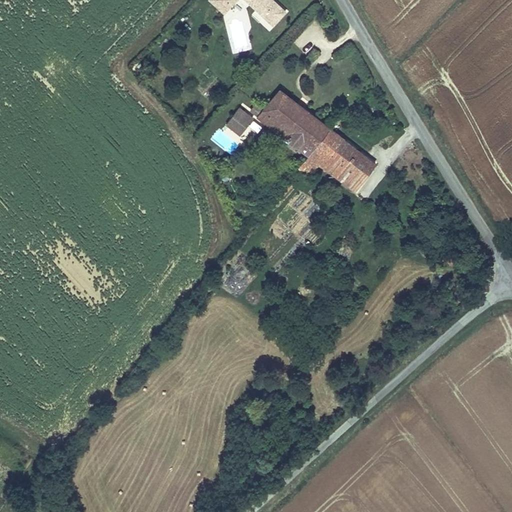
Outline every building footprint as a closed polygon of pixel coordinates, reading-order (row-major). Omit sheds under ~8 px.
[(236,0),(209,0),(224,13),(236,0)] [(275,0),(246,0),(274,25),(287,10),(275,0)] [(271,126),(280,134),(302,105),(280,88),(267,104),(272,107),(262,120),(271,126)] [(258,116),(262,120),(272,107),(267,104),(258,116)] [(254,116),(240,105),(227,123),(240,134),(254,116)] [(302,105),(280,134),(287,139),(308,155),(330,126),(302,105)] [(308,155),(312,158),(319,164),(325,169),(335,176),(347,159),(369,176),(379,164),(347,139),(340,147),(330,140),(337,132),(330,126),(308,155)] [(330,140),(340,147),(347,139),(337,132),(330,140)] [(305,159),(298,168),(302,171),(312,158),(308,155),(305,159)] [(319,164),(312,158),(302,171),(309,177),(319,164)] [(369,176),(347,159),(335,176),(341,180),(356,192),(369,176)]
